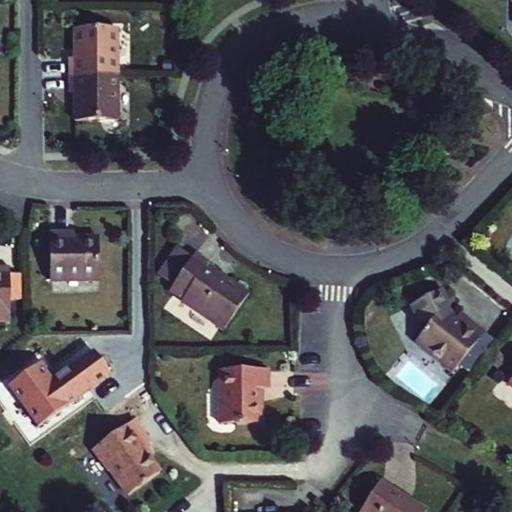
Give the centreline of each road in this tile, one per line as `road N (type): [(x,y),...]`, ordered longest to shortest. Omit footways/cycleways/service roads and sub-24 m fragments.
road 1 (residential): [(371,15),(293,18),(240,48),(212,94),(208,180)]
road 2 (residential): [(336,270),(367,268),(418,248),(511,157)]
road 3 (residential): [(28,182),(30,0)]
road 4 (residential): [(208,180),(28,182)]
road 5 (residential): [(208,180),(221,208),(264,248),(336,270)]
road 6 (residential): [(511,97),(442,43),(371,15)]
road 7 (residential): [(336,270),(345,392)]
